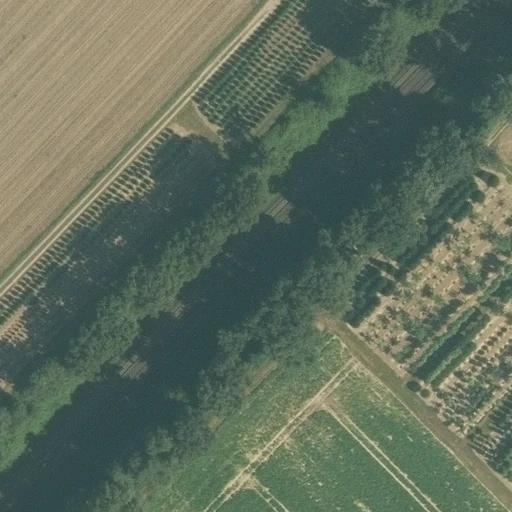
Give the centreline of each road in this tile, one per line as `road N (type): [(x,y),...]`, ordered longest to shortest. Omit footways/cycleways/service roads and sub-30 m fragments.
road 1 (track): [(122,511),(511,111)]
road 2 (track): [(0,278),(273,0)]
